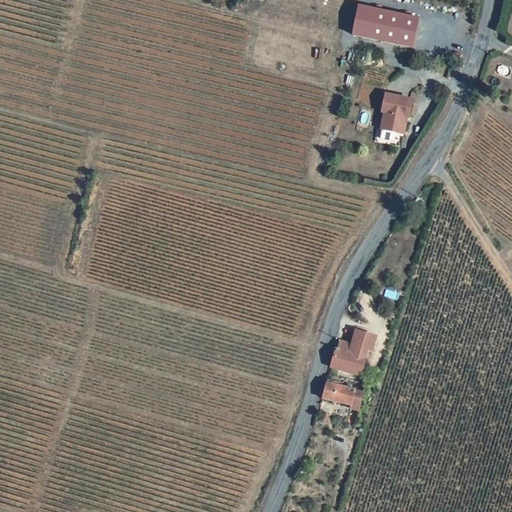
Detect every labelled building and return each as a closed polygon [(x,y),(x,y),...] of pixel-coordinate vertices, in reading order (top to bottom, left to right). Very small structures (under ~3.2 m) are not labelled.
[(357,6),(351,38),(413,50),(419,18),(357,6)] [(414,94),(388,89),(384,106),(387,106),(383,123),(405,128),(409,111),(410,111),(414,94)] [(399,144),(401,136),(381,131),(379,139),(399,144)] [(372,329),(352,323),(348,337),(337,334),(334,342),(333,342),(329,355),(328,359),(340,362),(341,359),(358,364),(362,351),(361,350),(363,342),(368,343),(372,329)] [(354,403),(359,386),(346,381),(346,378),(324,372),(320,390),(346,398),(345,400),(354,403)]
